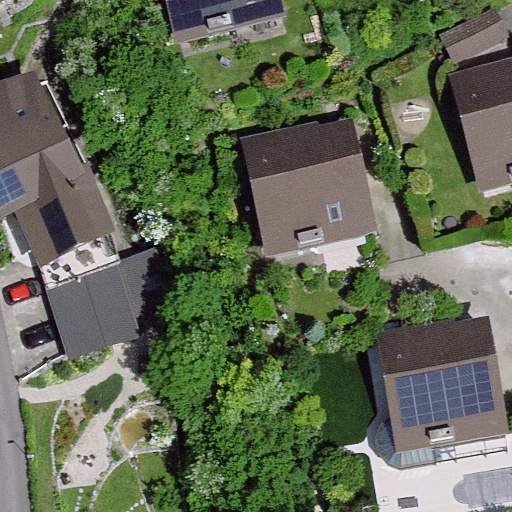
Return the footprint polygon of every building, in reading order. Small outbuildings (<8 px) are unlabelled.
[(164,0),(177,53),(290,27),(283,0),(164,0)] [(489,196),(511,190),(511,67),(460,81),(489,196)] [(109,241),(34,75),(0,90),(0,225),(16,218),(40,272),(109,241)] [(267,263),(376,242),(353,125),(244,147),(267,263)] [(511,446),(487,317),(376,338),(400,467),(511,446)]
